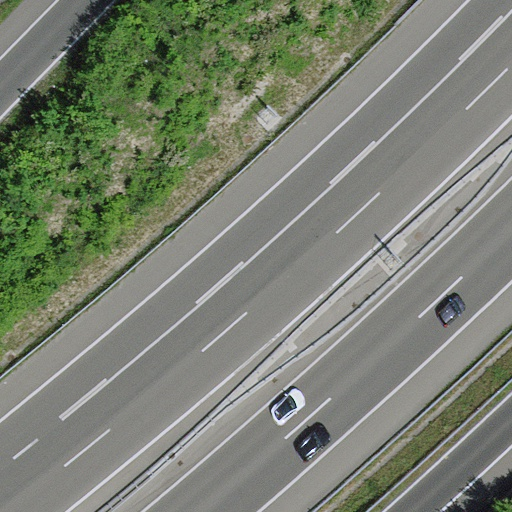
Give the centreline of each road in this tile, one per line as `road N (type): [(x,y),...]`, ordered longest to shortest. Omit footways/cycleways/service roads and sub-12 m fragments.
road 1 (motorway): [(488,89),(228,329),(7,511)]
road 2 (motorway): [(201,511),(511,229)]
road 3 (motorway): [(414,511),(511,421)]
road 4 (motorway): [(89,0),(0,91)]
